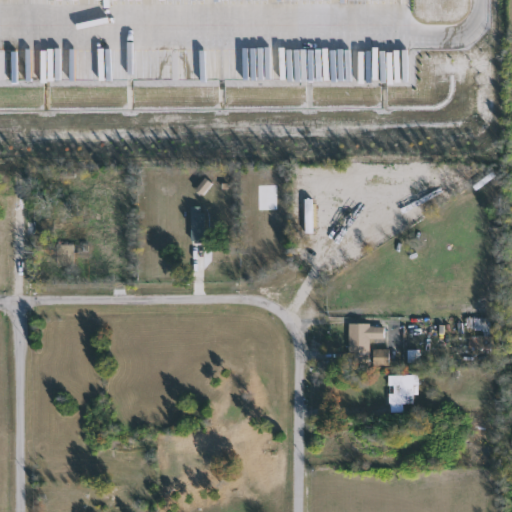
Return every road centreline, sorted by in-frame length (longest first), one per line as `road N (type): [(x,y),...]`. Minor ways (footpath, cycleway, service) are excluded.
road 1 (residential): [(295,327),(273,305),(254,301),(0,303)]
road 2 (residential): [(20,511),(18,275)]
road 3 (residential): [(300,511),(303,360),(295,327)]
